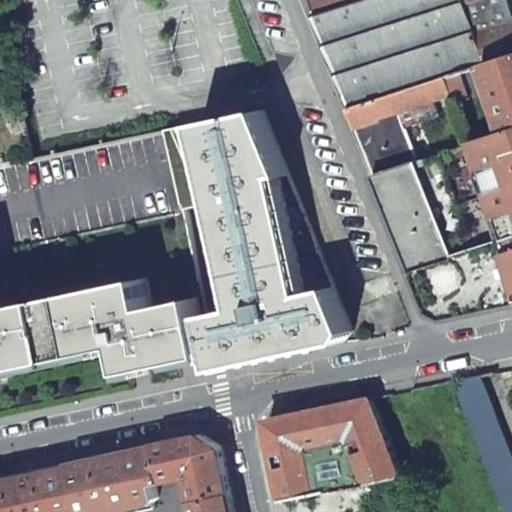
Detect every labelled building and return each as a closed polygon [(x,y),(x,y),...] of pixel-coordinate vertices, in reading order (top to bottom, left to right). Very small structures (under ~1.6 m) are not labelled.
[(310,0),(315,12),(354,0),(310,0)] [(354,0),(315,12),(353,108),(445,78),(482,66),(511,56),(511,23),(474,36),(464,4),(474,0),(354,0)] [(474,36),(511,23),(511,16),(511,17),(506,0),(474,0),(464,4),(474,36)] [(0,166),(33,159),(0,1),(0,166)] [(511,56),(482,66),(503,133),(511,130),(511,56)] [(445,78),(353,108),(360,127),(365,141),(378,175),(421,161),(401,110),(416,106),(421,120),(440,114),(435,100),(451,95),(445,78)] [(353,331),(278,106),(169,130),(185,204),(187,203),(189,211),(218,204),(241,307),(209,314),(221,369),(290,354),(346,342),(353,331)] [(511,130),(503,133),(473,143),(505,241),(511,239),(511,130)] [(421,161),(378,175),(390,205),(396,220),(432,313),(447,320),(511,306),(511,264),(505,241),(456,252),(421,161)] [(0,295),(0,379),(16,376),(15,368),(126,344),(132,371),(142,369),(214,353),(203,296),(154,306),(148,277),(3,308),(0,295)] [(511,511),(511,449),(483,375),(469,377),(461,392),(507,511),(511,511)] [(375,397),(269,420),(285,500),(405,475),(375,397)] [(166,476),(195,471),(214,442),(204,436),(182,441),(160,446),(166,476)] [(227,467),(224,449),(214,442),(195,471),(201,502),(233,495),(227,467)] [(157,502),(161,497),(158,483),(167,481),(166,476),(160,446),(145,449),(131,453),(144,511),(158,508),(157,502)] [(138,511),(144,511),(131,453),(117,456),(103,459),(113,511),(138,511)] [(113,511),(103,459),(89,462),(75,465),(84,511),(113,511)] [(84,511),(75,465),(60,468),(44,471),(52,511),(84,511)] [(52,511),(44,471),(29,475),(13,478),(19,504),(29,511),(52,511)] [(195,471),(166,476),(167,481),(191,478),(195,471)] [(201,502),(195,471),(191,478),(196,503),(201,502)] [(0,511),(29,511),(19,504),(13,478),(0,481),(0,511)] [(201,502),(203,511),(236,511),(233,495),(201,502)]
